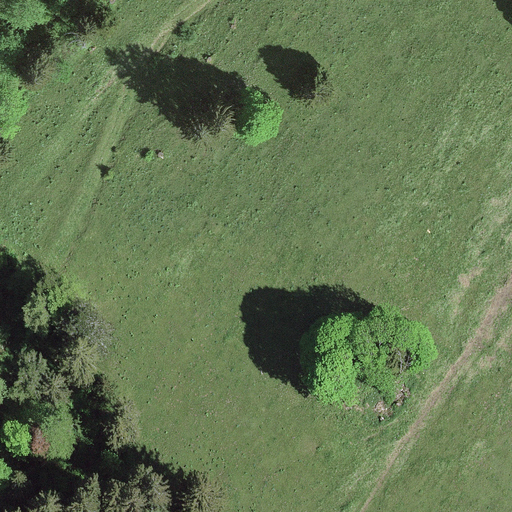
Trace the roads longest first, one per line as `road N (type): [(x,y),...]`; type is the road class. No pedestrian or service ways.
road 1 (track): [(210,0),(139,55),(30,310),(0,412)]
road 2 (track): [(358,511),(414,398),(511,254)]
